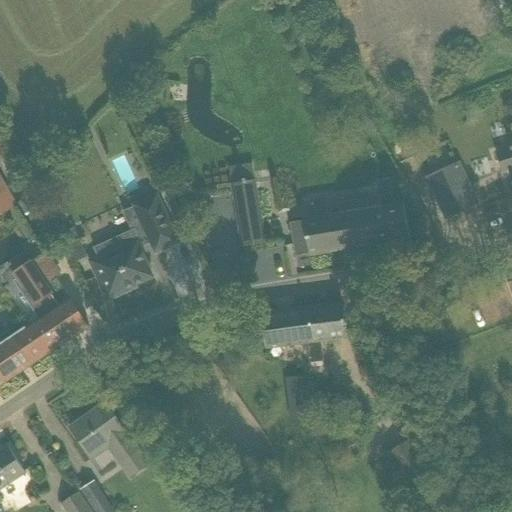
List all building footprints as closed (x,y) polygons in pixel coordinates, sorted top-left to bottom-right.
[(511,147),(498,152),(504,170),(508,169),(511,183),(511,147)] [(459,165),(428,179),(438,199),(440,198),(449,218),(475,206),(466,186),(468,185),(459,165)] [(0,196),(9,191),(0,175),(0,196)] [(255,180),(231,184),(242,248),(266,244),(255,180)] [(133,205),(155,253),(179,242),(157,194),(133,205)] [(409,240),(403,203),(382,206),(380,195),(335,203),(337,213),(290,221),(296,257),(309,254),(310,256),(409,240)] [(74,228),(59,235),(64,246),(79,239),(74,228)] [(98,256),(88,261),(99,283),(108,302),(109,301),(108,299),(127,290),(126,287),(133,283),(135,286),(153,278),(142,254),(145,252),(142,248),(134,230),(94,249),(98,256)] [(69,299),(59,306),(51,294),(56,292),(33,258),(11,272),(16,280),(14,282),(39,319),(0,346),(0,386),(88,327),(69,299)] [(343,305),(263,315),(267,348),(302,344),(303,349),(307,348),(309,364),(323,362),(321,342),(347,339),(343,305)] [(357,353),(367,377),(382,371),(372,347),(357,353)] [(382,371),(367,377),(375,390),(389,382),(382,371)] [(307,377),(287,379),(291,413),(312,410),(307,377)] [(400,401),(387,409),(396,425),(410,417),(400,401)] [(84,419),(71,428),(89,455),(106,443),(122,466),(140,454),(104,404),(92,413),(95,419),(88,424),(84,419)] [(377,461),(409,511),(473,511),(417,424),(399,435),(404,443),(377,461)] [(9,448),(0,453),(0,503),(3,502),(0,497),(0,490),(12,483),(25,474),(26,474),(13,455),(9,448)] [(114,511),(94,481),(80,490),(95,511),(114,511)] [(62,503),(68,511),(91,511),(78,493),(62,503)]
